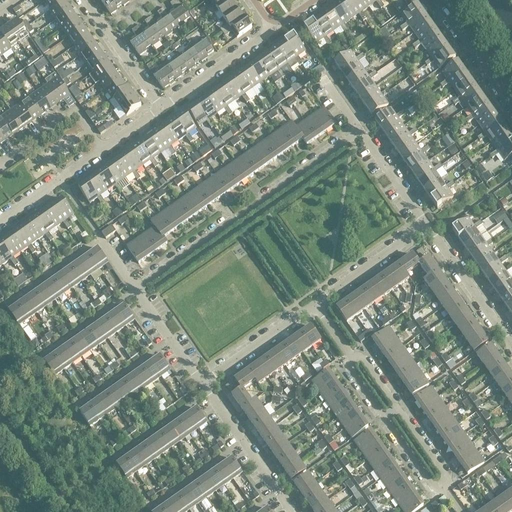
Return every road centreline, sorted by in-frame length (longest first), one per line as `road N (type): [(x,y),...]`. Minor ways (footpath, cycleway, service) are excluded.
road 1 (residential): [(135,285),(357,129)]
road 2 (residential): [(445,493),(450,475),(363,354),(345,352)]
road 3 (residential): [(345,352),(343,368),(426,491),(445,493)]
road 4 (residential): [(289,511),(202,386)]
road 5 (residential): [(511,347),(428,230)]
road 6 (residential): [(273,27),(157,111)]
road 7 (residential): [(0,165),(79,110),(104,145)]
road 8 (residential): [(314,307),(428,230)]
road 9 (residential): [(202,386),(314,307)]
road 10 (residential): [(511,107),(436,0)]
road 11 (residential): [(104,145),(0,218)]
road 12 (residential): [(428,230),(357,129)]
road 13 (residential): [(202,386),(135,285)]
